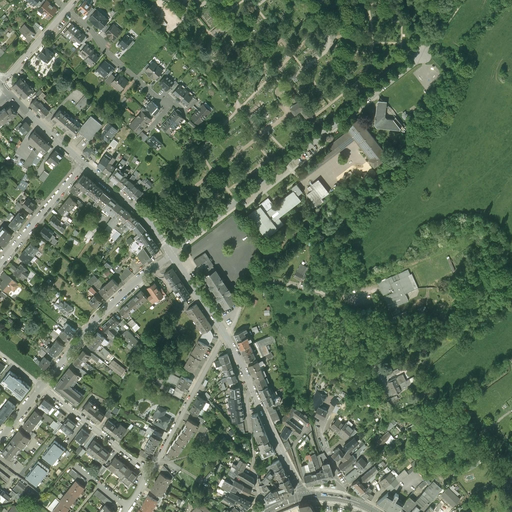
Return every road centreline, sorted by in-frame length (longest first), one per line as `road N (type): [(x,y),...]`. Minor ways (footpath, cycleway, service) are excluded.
road 1 (residential): [(423,53),(171,254)]
road 2 (track): [(511,152),(389,234),(322,292)]
road 3 (residential): [(41,387),(95,320),(171,254)]
road 4 (tertiary): [(304,496),(224,335)]
road 5 (residential): [(149,472),(224,335)]
road 6 (residential): [(66,9),(168,103)]
road 7 (residential): [(149,472),(41,387)]
road 8 (residential): [(224,335),(254,281),(322,292)]
road 9 (residential): [(0,263),(83,164)]
road 10 (tertiary): [(171,254),(137,210),(83,164)]
road 11 (residential): [(322,292),(341,309),(342,336),(389,392)]
road 12 (track): [(404,0),(423,53),(465,0)]
